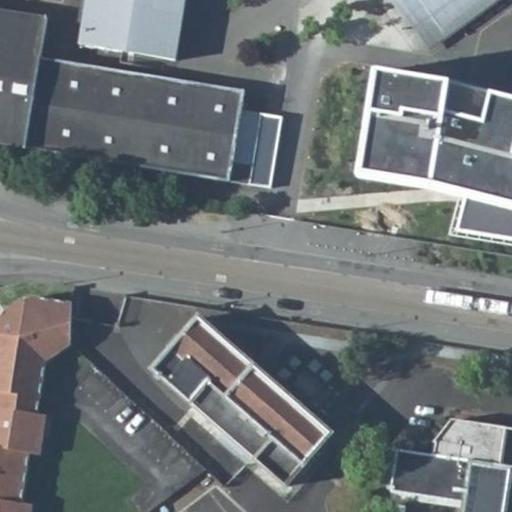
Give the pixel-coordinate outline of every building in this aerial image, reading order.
[(88,0),(81,45),(175,60),(184,0),(88,0)] [(403,0),(435,43),(493,0),(403,0)] [(0,144),(231,181),(249,184),(252,166),(261,113),(243,110),(245,92),(41,59),(48,21),(0,13),(0,144)] [(445,85),(369,73),(351,176),(425,185),(460,194),(450,235),(511,245),(511,101),(487,96),(445,85)] [(0,511),(32,511),(34,503),(24,501),(32,450),(42,452),(45,431),(48,432),(51,415),(37,413),(45,360),(70,344),(73,302),(35,295),(26,302),(23,298),(0,314),(0,511)] [(154,367),(289,485),(334,434),(199,317),(154,367)] [(157,424),(139,407),(121,426),(139,444),(157,424)] [(465,502),(462,511),(504,511),(511,467),(500,465),(505,425),(452,417),(435,440),(438,441),(436,456),(400,451),(392,490),(465,502)] [(157,511),(171,511),(215,481),(207,471),(155,508),(157,511)]
